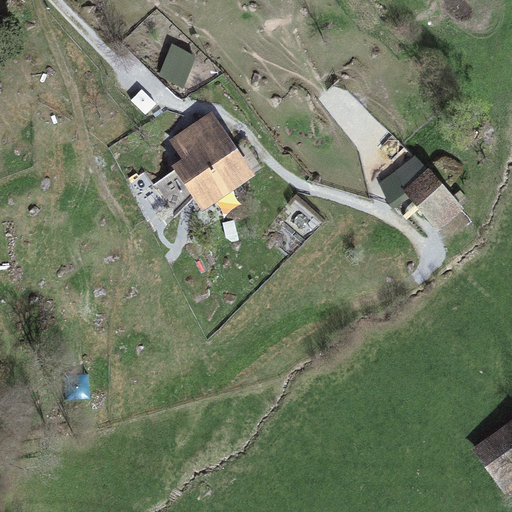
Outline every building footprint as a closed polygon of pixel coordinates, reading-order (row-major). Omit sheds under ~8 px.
[(173,45),(166,77),(191,83),(198,50),(173,45)] [(202,202),(247,172),(232,149),(210,117),(174,141),(189,162),(179,168),(179,169),(198,197),(202,202)] [(250,176),(265,166),(247,139),(232,149),(247,172),(250,176)] [(412,198),(408,193),(432,173),(418,156),(383,185),(396,211),(412,198)] [(173,214),(198,197),(179,169),(154,186),(173,214)] [(412,198),(439,231),(464,211),(432,173),(408,193),(412,198)] [(439,231),(452,246),(476,226),(464,211),(439,231)] [(511,426),(476,452),(505,491),(511,486),(511,426)]
